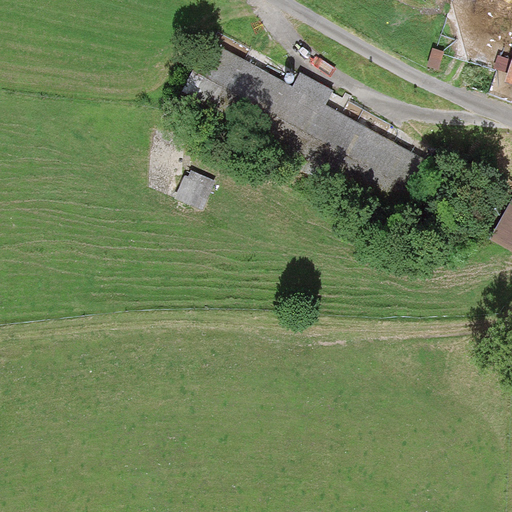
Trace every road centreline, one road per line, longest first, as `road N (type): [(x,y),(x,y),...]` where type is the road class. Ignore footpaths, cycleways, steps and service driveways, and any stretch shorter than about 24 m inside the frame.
road 1 (track): [(0,337),(133,325),(511,325)]
road 2 (track): [(511,119),(272,0)]
